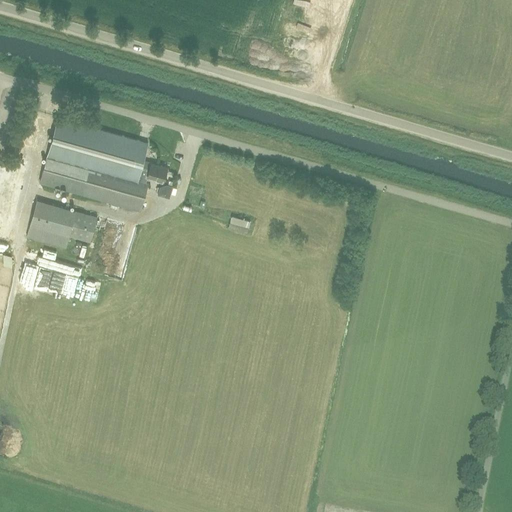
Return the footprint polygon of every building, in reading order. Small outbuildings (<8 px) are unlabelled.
[(135,139),(58,118),(40,183),(140,211),(148,183),(146,182),(147,176),(156,178),(155,179),(164,181),(167,167),(151,163),(151,164),(143,162),(148,143),(135,139)] [(4,158),(0,173),(0,177),(22,183),(27,164),(4,158)] [(29,225),(69,236),(91,242),(98,217),(76,211),(37,200),(29,225)] [(250,222),(232,217),(231,223),(248,228),(250,222)] [(38,240),(34,250),(39,252),(43,242),(38,240)] [(50,266),(49,276),(66,279),(68,268),(50,266)]
